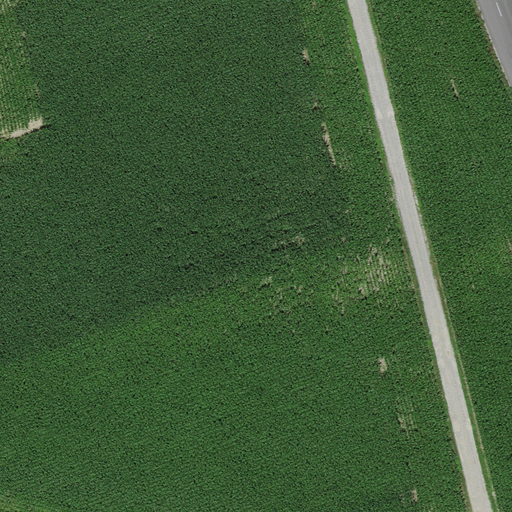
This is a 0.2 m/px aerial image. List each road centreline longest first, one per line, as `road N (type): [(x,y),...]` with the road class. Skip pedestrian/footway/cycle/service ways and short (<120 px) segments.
road 1 (track): [(359,0),(439,322)]
road 2 (unclassified): [(481,0),(511,133)]
